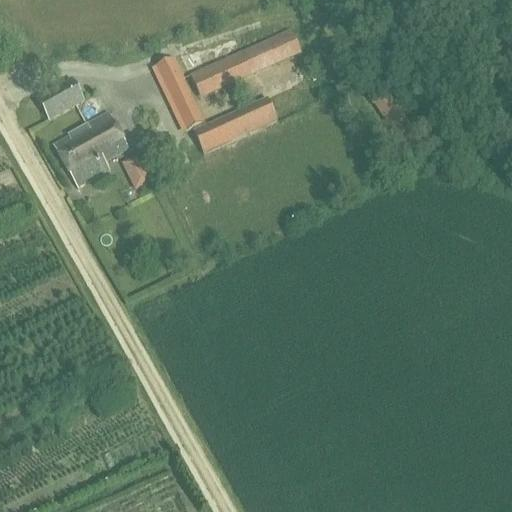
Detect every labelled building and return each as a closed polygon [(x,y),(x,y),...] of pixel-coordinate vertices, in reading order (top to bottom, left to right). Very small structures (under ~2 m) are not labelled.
[(9,41),(24,33),(19,22),(3,30),(9,41)] [(187,80),(198,102),(300,56),(289,32),(187,80)] [(153,69),(184,134),(204,126),(173,59),(153,69)] [(36,100),(48,124),(85,103),(72,80),(36,100)] [(388,95),(373,105),(395,137),(389,141),(399,156),(424,137),(414,123),(409,126),(388,95)] [(192,135),(202,157),(276,123),(266,101),(192,135)] [(54,147),(78,190),(109,173),(104,164),(128,150),(108,116),(54,147)] [(123,166),(135,191),(149,184),(138,160),(123,166)]
